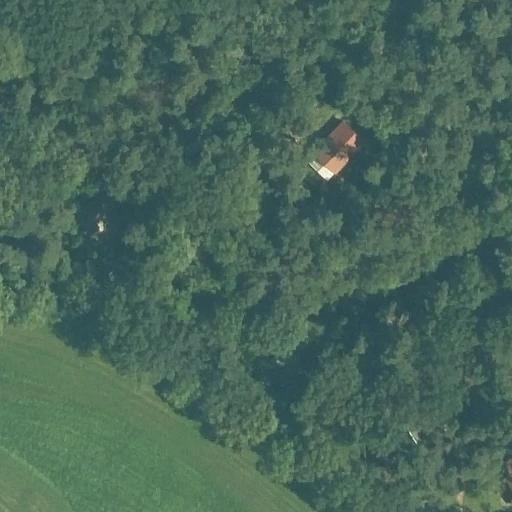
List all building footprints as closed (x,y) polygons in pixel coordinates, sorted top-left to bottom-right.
[(191,110),(203,91),(203,84),(194,75),(187,76),(174,97),(174,103),(186,112),(191,110)] [(342,121),(315,151),(334,169),(362,140),(342,121)] [(273,150),(271,137),(244,143),(247,156),(273,150)] [(120,226),(112,195),(75,204),(80,224),(85,223),(88,235),(120,226)] [(487,239),(495,246),(502,239),(494,232),(487,239)] [(490,378),(484,368),(489,365),(482,354),(450,374),(456,386),(464,382),(468,389),(469,389),(473,397),(493,385),(489,378),(490,378)] [(405,422),(416,440),(426,433),(429,438),(443,429),(429,407),(411,419),(405,422)]
